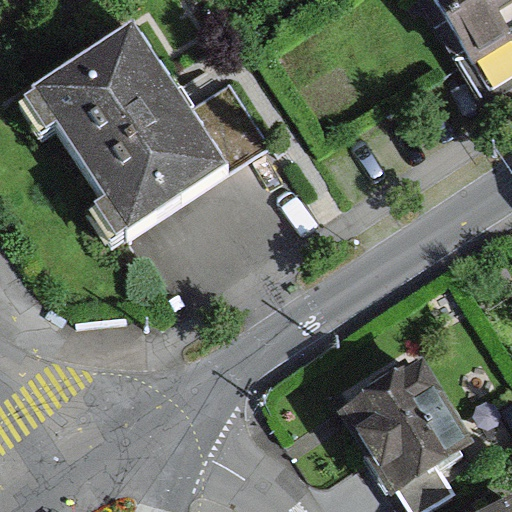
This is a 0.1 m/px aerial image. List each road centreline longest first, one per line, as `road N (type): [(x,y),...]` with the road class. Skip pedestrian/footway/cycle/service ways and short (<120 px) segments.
road 1 (residential): [(159,428),(511,190)]
road 2 (residential): [(287,511),(267,489),(159,428)]
road 3 (residential): [(58,501),(159,428)]
